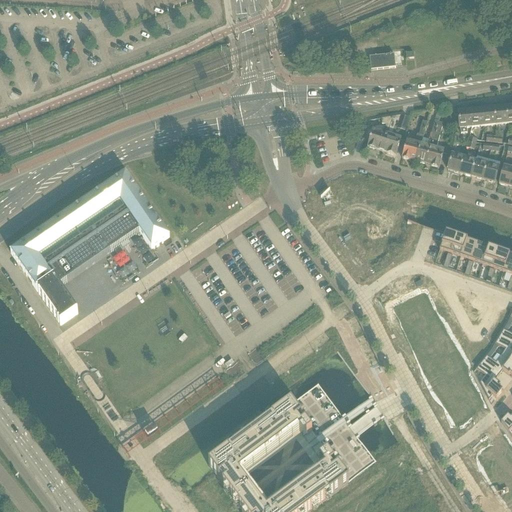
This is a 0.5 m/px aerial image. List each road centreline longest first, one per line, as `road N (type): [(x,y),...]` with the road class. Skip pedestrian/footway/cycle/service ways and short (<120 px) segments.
road 1 (tertiary): [(0,236),(120,157),(169,138),(258,124)]
road 2 (unclassified): [(287,191),(57,342)]
road 3 (tertiary): [(254,99),(152,123),(34,183)]
road 4 (residential): [(511,212),(353,166),(287,191)]
road 5 (tertiary): [(459,87),(269,97)]
road 6 (tertiary): [(275,122),(459,87)]
road 7 (unclassified): [(287,191),(362,301)]
road 8 (secondary): [(74,511),(0,412)]
